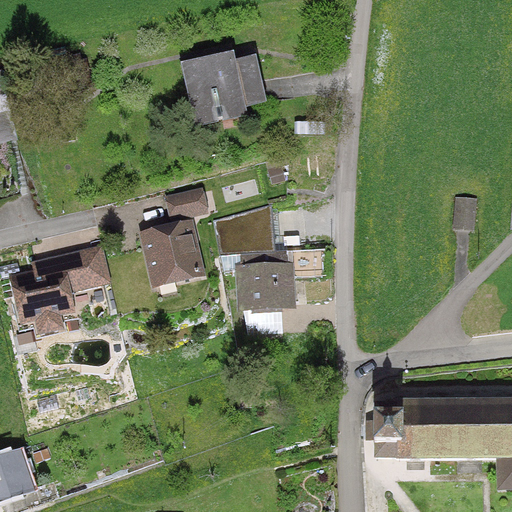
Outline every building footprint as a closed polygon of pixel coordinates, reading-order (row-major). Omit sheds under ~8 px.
[(229,57),(183,67),(196,123),(241,112),(239,104),(260,99),(250,60),(231,64),(229,57)] [(0,141),(15,138),(0,77),(0,141)] [(282,168),(268,171),(271,183),(285,179),(282,168)] [(202,189),(166,197),(171,220),(208,212),(202,189)] [(476,197),(456,196),(455,232),(475,232),(476,197)] [(188,226),(143,236),(154,284),(199,275),(188,226)] [(106,282),(99,251),(33,265),(35,275),(11,280),(21,323),(34,320),(38,335),(58,330),(55,316),(70,313),(66,291),(106,282)] [(287,268),(238,270),(239,308),(289,306),(287,268)] [(485,396),(374,397),(374,421),(367,421),(367,439),(375,439),(376,459),(485,459),(497,458),(497,459),(497,489),(511,488),(511,396),(508,397),(485,396)] [(0,500),(29,491),(16,455),(0,460),(0,500)]
